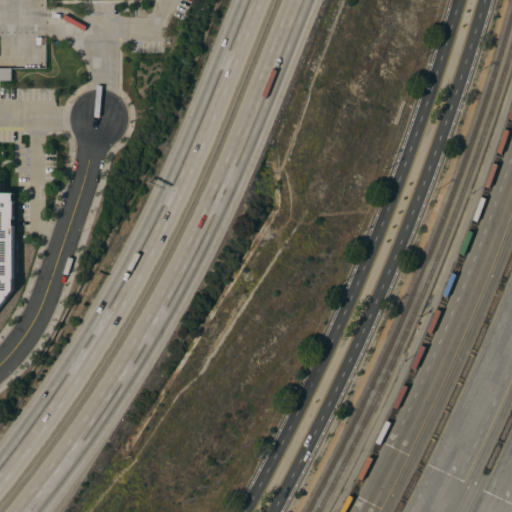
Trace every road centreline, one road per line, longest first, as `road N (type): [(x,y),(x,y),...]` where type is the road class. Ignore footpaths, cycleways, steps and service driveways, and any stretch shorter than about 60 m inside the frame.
road 1 (motorway): [(23,511),(166,301),(214,208),(295,0)]
road 2 (motorway): [(254,0),(164,218),(106,325),(0,477)]
road 3 (secondary): [(328,375),(410,180),(469,0)]
road 4 (residential): [(97,121),(47,288),(0,363)]
road 5 (secondary): [(258,511),(328,375)]
